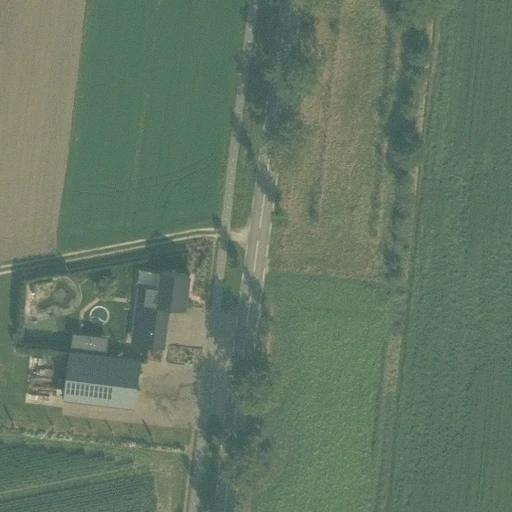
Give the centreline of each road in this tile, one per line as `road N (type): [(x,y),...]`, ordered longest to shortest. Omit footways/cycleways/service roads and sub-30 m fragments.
road 1 (tertiary): [(226,511),(292,0)]
road 2 (track): [(0,269),(201,231),(258,234)]
